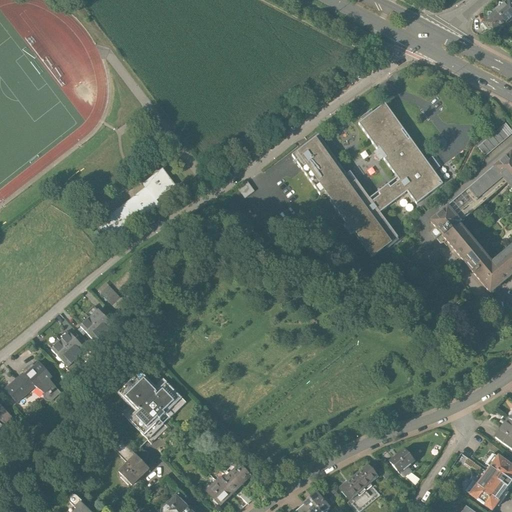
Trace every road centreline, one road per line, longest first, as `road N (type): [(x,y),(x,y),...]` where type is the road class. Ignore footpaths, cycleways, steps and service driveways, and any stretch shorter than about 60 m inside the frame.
road 1 (residential): [(0,355),(131,245),(421,46)]
road 2 (residential): [(511,375),(346,454),(258,511)]
road 3 (unknown): [(393,49),(361,51),(259,0)]
